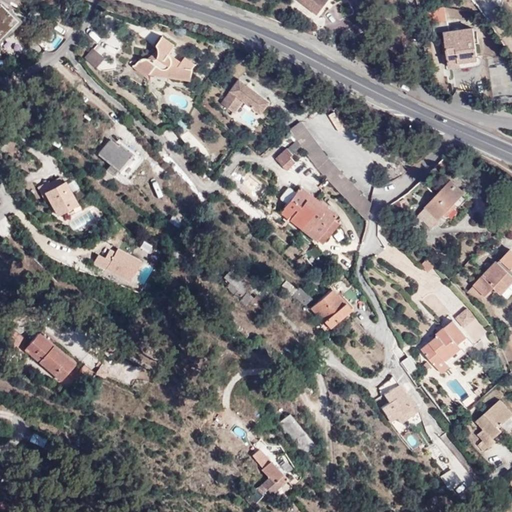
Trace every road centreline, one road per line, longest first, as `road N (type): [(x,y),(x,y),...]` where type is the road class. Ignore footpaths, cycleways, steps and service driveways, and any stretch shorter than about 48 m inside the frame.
road 1 (residential): [(459,131),(373,210),(361,275),(384,323),(384,376),(364,384),(322,353)]
road 2 (primary): [(459,131),(281,43),(160,0)]
road 3 (unknown): [(225,412),(240,375),(279,370),(325,429)]
road 4 (residential): [(90,0),(56,57),(0,80)]
